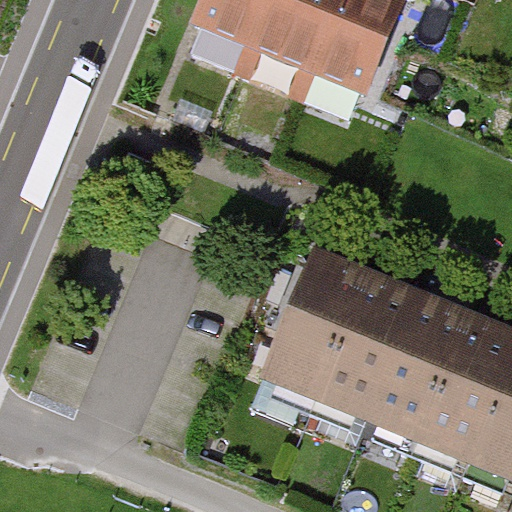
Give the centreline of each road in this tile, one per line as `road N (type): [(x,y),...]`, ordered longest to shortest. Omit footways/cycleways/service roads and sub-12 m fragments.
road 1 (primary): [(0,240),(97,0)]
road 2 (unclassified): [(239,511),(0,412)]
